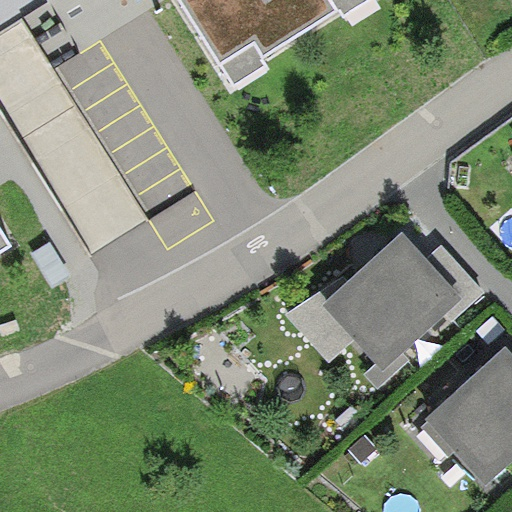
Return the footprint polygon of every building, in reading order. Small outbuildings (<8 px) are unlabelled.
[(372,0),(180,0),(236,89),(272,66),(266,57),(339,12),(343,18),(372,0)] [(0,248),(14,240),(0,217),(0,248)] [(398,242),(322,314),(379,375),(456,303),(398,242)] [(52,246),(34,257),(53,289),(71,278),(52,246)] [(511,369),(504,360),(427,426),(475,481),(511,449),(511,369)]
